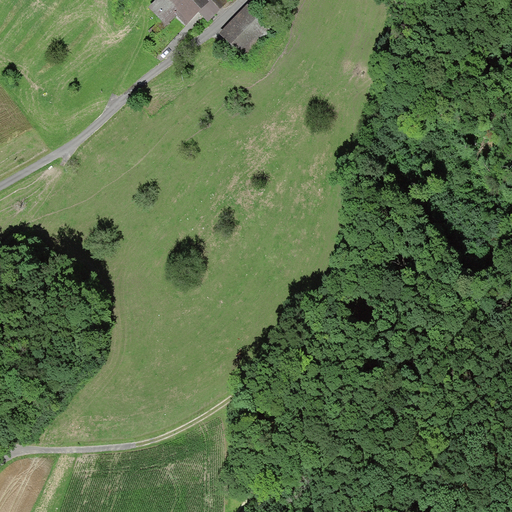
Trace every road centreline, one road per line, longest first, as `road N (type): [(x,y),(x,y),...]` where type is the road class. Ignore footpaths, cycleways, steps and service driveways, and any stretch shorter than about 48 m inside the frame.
road 1 (track): [(398,0),(341,268),(288,344),(228,402),(175,433),(142,445),(8,456),(0,466)]
road 2 (unclassified): [(0,187),(70,146),(241,0)]
road 3 (track): [(240,511),(271,459),(336,283)]
road 4 (track): [(448,348),(511,211)]
